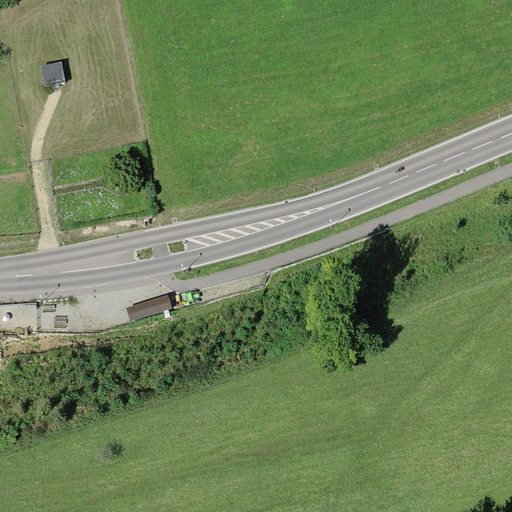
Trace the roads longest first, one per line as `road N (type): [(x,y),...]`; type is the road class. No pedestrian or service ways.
road 1 (secondary): [(511,133),(272,222),(160,250),(0,273)]
road 2 (track): [(57,93),(39,155),(52,270)]
